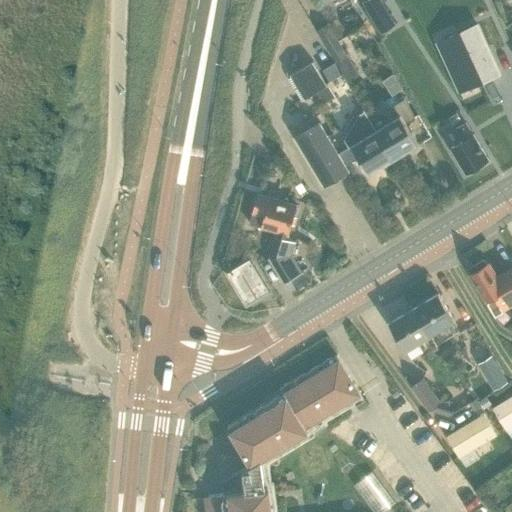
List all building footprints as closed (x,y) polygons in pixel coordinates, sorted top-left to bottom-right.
[(379,0),(363,0),(362,1),(382,34),(395,25),(379,0)] [(328,23),(317,30),(347,81),(358,75),(328,23)] [(479,28),(447,42),(468,90),(501,75),(479,28)] [(313,61),(290,75),(304,99),(315,92),(323,104),(335,97),(327,85),(313,61)] [(333,63),(321,70),(329,82),(341,75),(333,63)] [(387,114),(375,111),(368,116),(394,159),(418,145),(405,123),(415,117),(404,99),(394,105),(400,115),(391,120),(387,114)] [(344,139),(349,147),(352,145),(359,157),(370,174),(394,159),(368,116),(365,111),(358,115),(344,139)] [(352,145),(349,147),(338,153),(320,122),(294,137),(323,186),(350,171),(346,165),(359,157),(352,145)] [(462,141),(451,147),(466,173),(489,160),(473,134),(466,122),(455,129),(462,141)] [(258,193),(249,224),(261,227),(278,232),(271,257),(285,281),(301,272),(290,255),(294,242),(286,240),(288,235),(297,205),(258,193)] [(250,258),(227,272),(247,304),(270,290),(250,258)] [(483,259),(469,268),(472,273),(470,274),(495,315),(511,304),(511,266),(496,276),(488,264),(486,265),(483,259)] [(438,294),(414,309),(430,335),(454,321),(438,294)] [(417,343),(430,335),(414,309),(390,323),(411,359),(423,352),(417,343)] [(273,511),(270,487),(267,487),(262,458),(309,431),(306,426),(361,394),(337,354),(280,388),(283,392),(228,425),(251,464),(232,476),(235,492),(224,494),(208,496),(210,511),(273,511)] [(492,357),(480,365),(494,388),(506,381),(492,357)] [(423,378),(411,387),(410,387),(428,411),(441,402),(423,378)] [(511,398),(494,409),(506,429),(511,424),(511,398)] [(484,415),(448,437),(459,457),(495,434),(484,415)]
